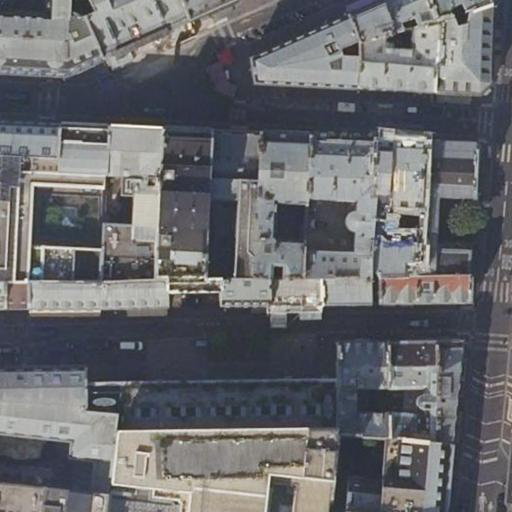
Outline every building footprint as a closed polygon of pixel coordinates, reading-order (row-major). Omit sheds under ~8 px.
[(44,0),(43,18),(10,16),(10,0),(0,0),(0,72),(33,74),(65,76),(90,65),(102,59),(83,19),(82,15),(73,15),(68,11),(68,0),(44,0)] [(74,0),(75,0),(76,0),(85,0),(91,15),(83,19),(102,59),(146,40),(189,21),(180,0),(74,0)] [(180,0),(189,21),(222,7),(236,0),(180,0)] [(384,0),(348,16),(360,43),(437,21),(427,0),(384,0)] [(427,0),(437,21),(481,9),(478,0),(479,0),(427,0)] [(481,9),(437,21),(434,94),(459,95),(478,96),(490,85),(491,46),(493,6),(481,9)] [(306,35),(250,60),(256,85),(304,87),(358,90),(360,43),(348,16),(306,35)] [(434,94),(437,21),(360,43),(358,90),(397,92),(434,94)] [(0,309),(29,309),(28,283),(100,281),(103,224),(106,177),(108,125),(59,123),(9,120),(0,119),(0,309)] [(154,281),(162,128),(136,126),(108,125),(106,177),(120,178),(119,197),(131,197),(129,225),(103,224),(100,281),(154,281)] [(187,129),(162,128),(154,281),(167,280),(167,291),(168,291),(183,291),(222,290),(222,279),(204,279),(206,250),(208,201),(211,130),(187,129)] [(231,131),(211,130),(208,201),(238,203),(235,250),(206,250),(204,279),(222,279),(252,279),(261,133),(231,131)] [(284,134),(261,133),(252,279),(269,279),(271,279),(272,267),(282,267),(281,279),(302,279),(303,251),(304,242),(277,241),(274,237),(276,204),(306,206),(309,135),(284,134)] [(341,136),(309,135),(306,206),(305,208),(310,207),(310,200),(356,202),(355,213),(351,214),(348,215),(346,218),(345,222),(346,226),(347,229),(351,232),(355,232),(354,254),(303,251),(302,279),(320,279),(370,279),(370,304),(375,304),(379,304),(379,278),(381,278),(371,269),(378,138),(341,136)] [(399,139),(378,138),(371,269),(381,278),(403,278),(403,266),(417,266),(422,140),(399,139)] [(422,140),(417,266),(416,277),(468,276),(468,274),(470,251),(441,250),(435,245),(437,198),(476,199),(477,180),(481,148),(480,146),(477,143),(453,142),(422,140)] [(472,276),(468,276),(416,277),(403,278),(381,278),(379,278),(379,304),(418,303),(470,302),(472,276)] [(270,305),(269,279),(252,279),(222,279),(222,290),(222,306),(245,306),(270,305)] [(320,304),(320,279),(302,279),(281,279),(271,279),(269,279),(270,305),(294,305),(320,304)] [(345,304),(370,304),(370,279),(320,279),(320,304),(345,304)] [(167,280),(154,281),(100,281),(28,283),(29,309),(110,308),(167,307),(167,291),(167,280)] [(388,341),(363,341),(337,342),(337,379),(337,434),(361,436),(384,439),(387,439),(388,341)] [(413,341),(388,341),(387,439),(397,440),(436,444),(435,341),(413,341)] [(447,341),(435,341),(436,444),(452,445),(460,364),(462,341),(447,341)] [(0,511),(105,511),(112,444),(114,429),(116,415),(85,411),(85,382),(85,366),(75,366),(28,367),(0,367),(0,511)] [(113,381),(85,382),(85,411),(116,415),(114,429),(112,444),(105,511),(328,511),(329,511),(337,434),(337,379),(320,379),(302,379),(240,380),(191,380),(143,381),(113,381)] [(387,439),(384,439),(381,471),(373,479),(348,476),(344,511),(445,511),(449,479),(452,445),(436,444),(397,440),(387,439)]
